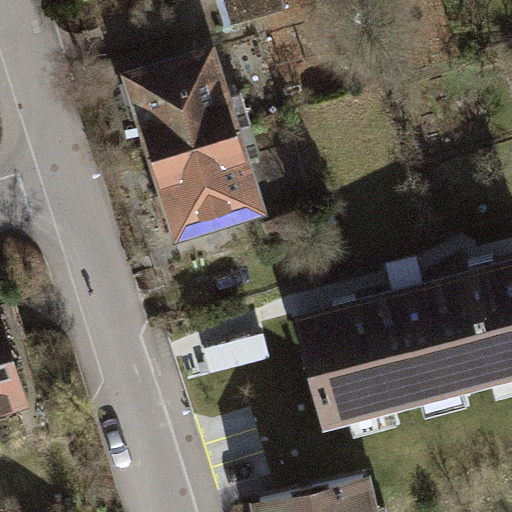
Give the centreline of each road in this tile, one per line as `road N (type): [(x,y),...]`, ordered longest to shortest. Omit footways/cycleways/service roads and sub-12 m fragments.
road 1 (residential): [(74,181),(164,511)]
road 2 (residential): [(17,0),(74,181)]
